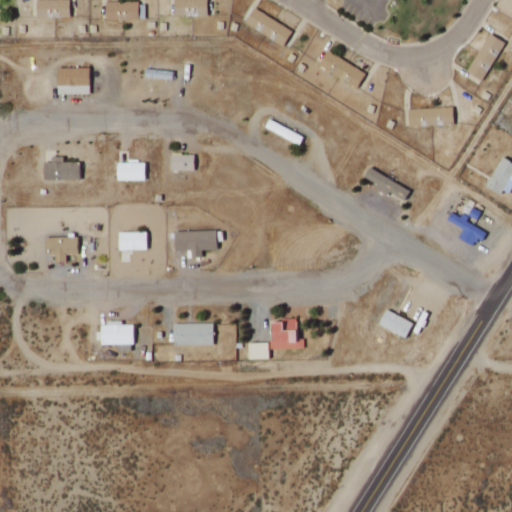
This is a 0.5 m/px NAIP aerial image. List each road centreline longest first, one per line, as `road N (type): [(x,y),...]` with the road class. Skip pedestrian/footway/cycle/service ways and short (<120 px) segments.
road 1 (residential): [(388,234),(209,123),(0,121),(15,287),(331,287),(355,275),(388,234)]
road 2 (track): [(439,387),(0,397)]
road 3 (tertiary): [(511,271),(360,511)]
road 4 (residential): [(480,0),(444,48),(425,57),(374,49),(294,0)]
road 5 (residential): [(495,299),(388,234)]
